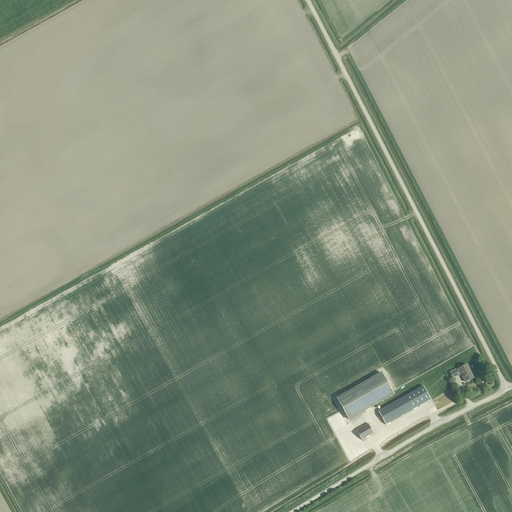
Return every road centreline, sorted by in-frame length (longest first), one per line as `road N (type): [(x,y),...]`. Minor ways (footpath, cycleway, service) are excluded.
road 1 (unclassified): [(506,387),(306,0)]
road 2 (unclassified): [(292,511),(506,387)]
